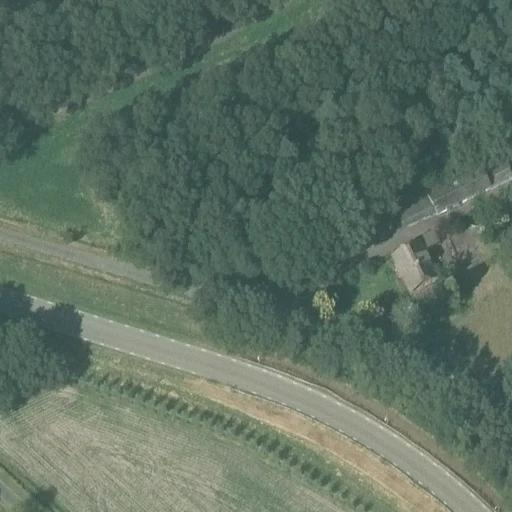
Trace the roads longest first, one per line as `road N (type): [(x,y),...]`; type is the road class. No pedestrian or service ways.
road 1 (unclassified): [(511,437),(428,372),(324,328),(0,237)]
road 2 (tertiary): [(471,511),(352,425),(271,386),(0,298)]
